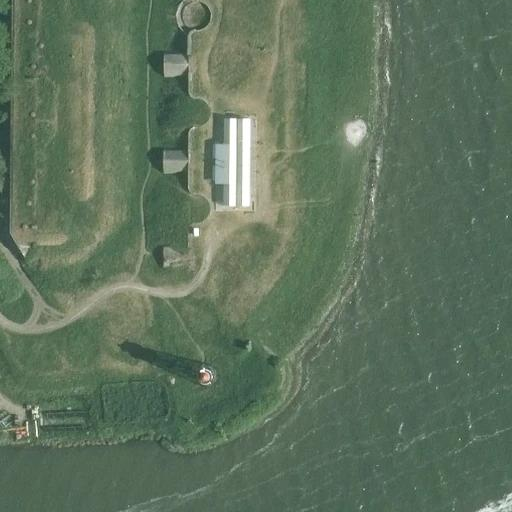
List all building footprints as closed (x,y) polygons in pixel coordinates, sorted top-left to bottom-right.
[(12,0),(11,225),(11,236),(18,248),(22,254),(27,263),(34,258),(35,248),(35,236),(60,237),(61,193),(83,191),(84,37),(60,36),(61,0),(12,0)] [(60,237),(35,236),(35,248),(43,248),(61,249),(66,247),(70,244),(71,238),(71,206),(87,205),(92,203),(95,198),(96,193),(97,34),(96,29),(94,27),(89,25),(72,25),(72,0),(61,0),(60,36),(84,37),(83,191),(61,193),(60,237)] [(190,0),(191,2),(193,4),(195,4),(203,5),(208,7),(210,10),(211,13),(211,18),(210,25),(207,29),(203,32),(197,33),(194,33),(192,34),(190,37),(190,56),(166,56),(166,69),(166,82),(191,82),(191,95),(192,98),(192,100),(197,101),(202,101),(207,104),(210,108),(212,113),(212,119),(209,124),(205,128),(201,130),(195,130),(191,132),(190,135),(189,153),(165,152),(165,165),(164,178),(189,179),(189,192),(189,195),(193,197),(198,197),(203,199),(208,203),(210,208),(211,213),(210,218),(206,223),(200,227),(192,229),(190,251),(166,249),(165,261),(164,275),(172,276),(189,277),(191,277),(191,270),(194,230),(200,229),(208,225),(212,219),(214,213),(213,207),(209,202),(204,198),(198,195),(193,195),(191,193),(191,192),(192,136),(193,134),(196,133),(202,132),(207,130),(211,126),(214,119),(214,113),(212,107),(209,103),(203,99),(198,99),(194,98),(193,95),(192,38),(193,36),(195,35),(204,34),(208,31),(212,26),(213,18),(213,13),(212,9),(209,6),(203,3),(194,2),(193,1),(192,0),(190,0)] [(195,33),(197,33),(203,32),(207,29),(210,25),(211,18),(211,13),(210,10),(208,7),(203,5),(195,4),(194,4),(192,4),(191,5),(190,5),(188,6),(187,7),(186,8),(185,9),(184,10),(183,12),(182,13),(182,14),(182,17),(181,18),(181,19),(181,21),(182,22),(182,24),(183,26),(184,27),(185,29),(186,29),(188,31),(189,31),(190,32),(192,32),(193,32),(195,33)] [(202,101),(197,101),(195,101),(194,101),(192,102),(191,103),(190,103),(188,105),(186,106),(185,108),(185,109),(184,110),(183,112),(183,113),(183,115),(183,117),(183,118),(183,119),(184,121),(185,123),(185,124),(186,125),(187,126),(189,128),(190,128),(191,129),(193,130),(195,130),(201,130),(205,128),(209,124),(212,119),(212,113),(210,108),(207,104),(202,101)] [(216,118),(216,148),(224,148),(238,148),(238,188),(225,188),(215,188),(215,215),(219,215),(224,215),(224,213),(256,214),(257,163),(257,118),(216,118)] [(198,197),(193,197),(191,197),(188,197),(187,198),(185,199),(184,199),(182,200),(181,202),(179,204),(178,206),(178,208),(177,209),(177,211),(177,213),(177,215),(177,216),(178,218),(178,219),(179,221),(180,223),(182,225),(183,225),(185,227),(186,227),(188,228),(189,228),(192,229),(200,227),(206,223),(210,218),(211,213),(210,208),(208,203),(203,199),(198,197)] [(219,372),(217,371),(216,370),(213,368),(212,368),(210,368),(208,368),(207,368),(205,368),(203,370),(201,371),(200,372),(198,374),(198,376),(197,377),(197,379),(197,381),(197,383),(198,383),(198,385),(200,387),(201,389),(202,390),(205,391),(206,391),(208,392),(211,392),(213,391),(215,390),(218,388),(219,386),(220,385),(221,383),(221,382),(221,381),(221,380),(221,378),(221,376),(220,375),(219,373),(219,372)]
